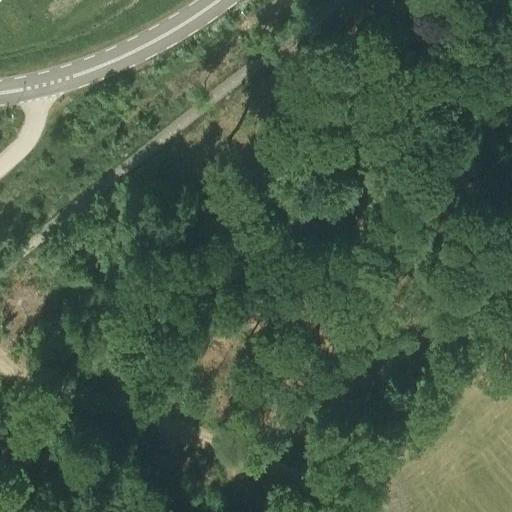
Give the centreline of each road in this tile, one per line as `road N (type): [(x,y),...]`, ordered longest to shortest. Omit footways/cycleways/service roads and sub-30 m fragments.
road 1 (track): [(314,481),(215,425),(121,394),(16,377),(0,359)]
road 2 (secondary): [(40,86),(164,37),(225,0)]
